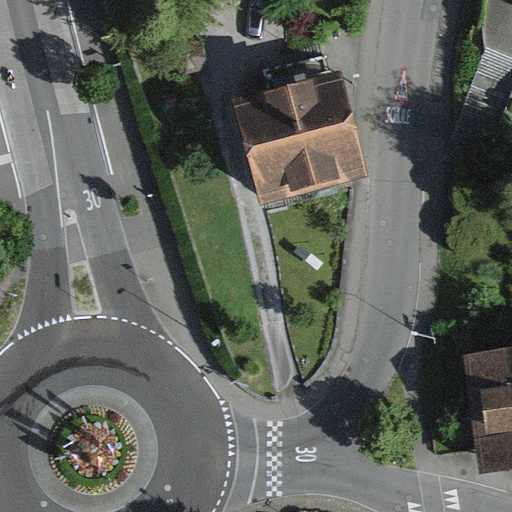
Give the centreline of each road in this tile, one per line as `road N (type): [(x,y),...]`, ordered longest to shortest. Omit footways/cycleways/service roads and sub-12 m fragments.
road 1 (residential): [(346,454),(389,225),(413,0)]
road 2 (secondary): [(81,340),(63,192),(17,0)]
road 3 (secondary): [(197,458),(186,397),(167,372),(113,342),(81,340)]
road 4 (residential): [(197,458),(346,454)]
